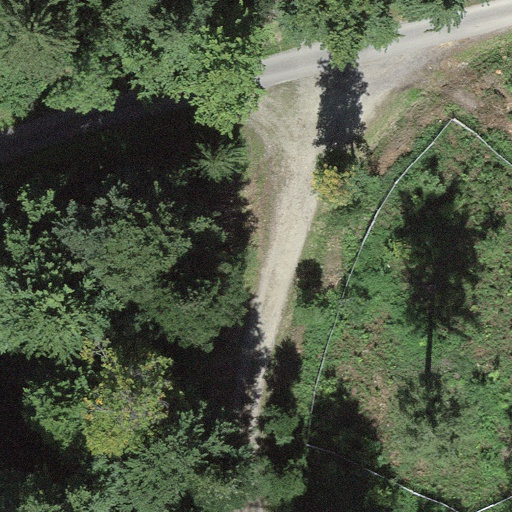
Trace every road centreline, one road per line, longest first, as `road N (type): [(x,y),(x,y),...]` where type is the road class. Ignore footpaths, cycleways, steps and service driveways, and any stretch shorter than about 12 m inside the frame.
road 1 (track): [(252,0),(271,38),(283,297),(268,471),(273,511)]
road 2 (track): [(0,148),(355,0)]
